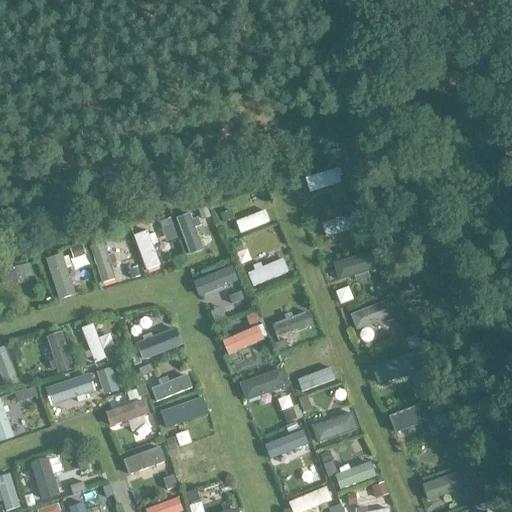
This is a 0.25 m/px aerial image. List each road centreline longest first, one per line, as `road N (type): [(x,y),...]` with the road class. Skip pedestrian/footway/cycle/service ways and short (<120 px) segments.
road 1 (track): [(410,511),(291,228)]
road 2 (track): [(181,283),(259,511)]
road 3 (track): [(130,511),(96,424),(0,455)]
road 4 (track): [(0,335),(181,283)]
